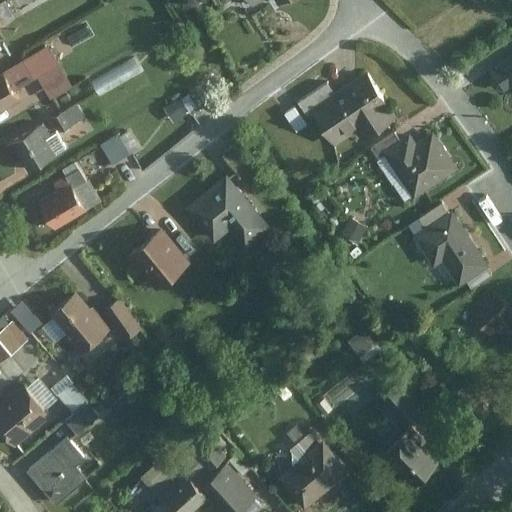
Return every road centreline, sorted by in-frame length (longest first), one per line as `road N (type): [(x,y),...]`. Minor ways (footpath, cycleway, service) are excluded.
road 1 (residential): [(364,19),(19,285)]
road 2 (residential): [(364,19),(412,54),(511,202)]
